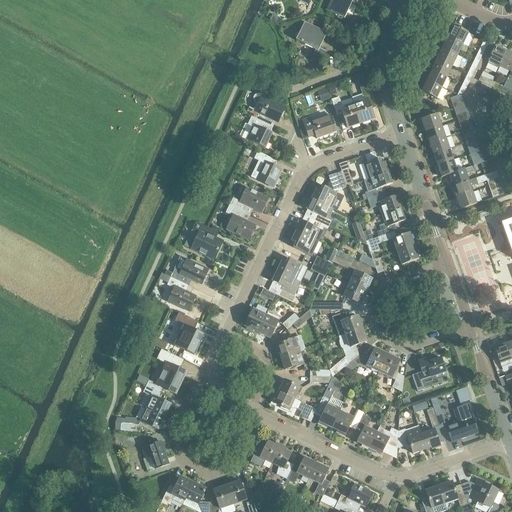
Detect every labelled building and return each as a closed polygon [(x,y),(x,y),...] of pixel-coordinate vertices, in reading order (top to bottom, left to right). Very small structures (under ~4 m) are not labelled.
[(331,0),(326,11),(344,20),(351,5),(358,8),(360,3),(365,5),(366,0),(331,0)] [(315,50),(310,62),(320,66),(326,53),(319,49),(327,34),(304,23),(295,41),(315,50)] [(453,27),(448,38),(463,45),(468,34),(453,27)] [(448,38),(442,49),(457,56),(460,50),(465,53),(468,48),(463,45),(448,38)] [(484,41),(478,52),(483,55),(488,43),(484,41)] [(488,62),(500,67),(507,52),(507,50),(503,48),(501,49),(495,47),(488,62)] [(442,49),(437,59),(452,67),(457,56),(442,49)] [(478,52),(473,63),(477,65),(483,55),(478,52)] [(500,67),(510,73),(511,69),(511,54),(507,52),(500,67)] [(437,59),(432,70),(447,78),(452,67),(437,59)] [(473,63),(468,74),(472,76),(477,65),(473,63)] [(432,70),(427,81),(442,88),(447,78),(432,70)] [(468,74),(462,85),(467,87),(472,76),(468,74)] [(479,81),(490,87),(492,82),(481,77),(479,81)] [(442,88),(427,81),(421,92),(436,100),(442,88)] [(490,87),(501,92),(503,88),(492,82),(490,87)] [(462,85),(457,96),(458,96),(463,94),(467,87),(462,85)] [(328,89),(330,96),(336,94),(334,87),(328,89)] [(364,101),(354,104),(361,124),(374,120),(369,105),(374,103),(369,87),(361,90),(364,101)] [(326,88),(317,91),(319,97),(328,94),(326,88)] [(501,92),(511,97),(511,96),(511,91),(503,88),(501,92)] [(246,115),(251,117),(264,123),(266,118),(277,123),(285,108),(263,98),(264,97),(260,95),(259,95),(258,95),(257,95),(256,95),(256,96),(255,96),(255,97),(254,98),(254,99),(254,100),(254,102),(254,103),(255,103),(255,104),(256,104),(253,110),(249,108),(246,115)] [(361,124),(354,104),(343,108),(339,98),(331,101),(337,116),(342,114),(348,129),(361,124)] [(453,110),(465,106),(463,100),(452,104),(453,110)] [(453,110),(456,115),(467,111),(465,106),(453,110)] [(421,120),(425,132),(441,126),(437,115),(421,120)] [(303,121),(308,138),(315,136),(317,140),(336,133),(330,116),(311,123),(310,119),(303,121)] [(264,123),(251,117),(247,125),(245,124),(239,137),(246,140),(265,149),(272,134),(261,129),(264,123)] [(459,127),(461,132),(473,128),(471,123),(459,127)] [(425,132),(429,143),(445,138),(441,126),(425,132)] [(461,132),(463,138),(475,134),(473,128),(461,132)] [(429,143),(433,155),(449,149),(445,138),(429,143)] [(469,155),(481,151),(479,146),(467,149),(469,155)] [(433,155),(437,166),(453,161),(449,149),(433,155)] [(481,151),(469,155),(471,161),(483,157),(481,151)] [(254,159),(258,161),(251,178),(273,188),(282,170),(270,165),(273,159),(258,152),(254,159)] [(364,165),(369,180),(389,173),(385,163),(380,164),(379,159),(364,165)] [(441,178),(449,176),(457,173),(457,172),(453,161),(437,166),(436,168),(438,172),(439,172),(441,178)] [(483,170),(485,176),(496,172),(494,166),(483,170)] [(449,176),(452,187),(468,181),(466,176),(473,173),(471,167),(457,172),(457,173),(449,176)] [(348,170),(341,172),(347,188),(353,186),(348,170)] [(347,188),(341,172),(335,174),(341,190),(345,188),(347,188)] [(487,181),(498,177),(496,172),(485,176),(487,181)] [(365,193),(367,200),(383,194),(381,188),(392,184),(389,173),(369,180),(364,182),(368,192),(365,193)] [(472,192),(470,187),(478,185),(475,179),(468,181),(452,187),(453,188),(451,189),(453,194),(455,194),(456,198),(472,192)] [(316,189),(311,200),(330,209),(337,194),(323,187),(320,192),(316,189)] [(232,199),(229,206),(250,216),(253,210),(261,214),(268,199),(246,189),(240,202),(232,199)] [(504,194),(502,189),(491,193),(493,198),(504,194)] [(472,192),(456,198),(461,210),(476,204),(472,192)] [(379,206),(382,215),(401,209),(397,196),(385,200),(383,194),(367,200),(371,209),(379,206)] [(317,215),(314,221),(329,228),(331,222),(325,219),(330,209),(311,200),(306,210),(317,215)] [(250,216),(229,206),(225,214),(233,217),(226,231),(248,241),(255,226),(247,222),(250,216)] [(401,209),(382,215),(385,224),(379,226),(383,236),(397,231),(395,225),(405,221),(401,209)] [(511,219),(501,224),(511,254),(511,219)] [(354,220),(352,225),(358,241),(367,246),(366,242),(364,235),(363,233),(359,223),(354,220)] [(296,231),(318,242),(320,240),(322,238),(323,237),(325,235),(326,233),(329,228),(314,221),(312,226),(301,221),(296,231)] [(186,245),(193,248),(192,250),(213,260),(222,242),(215,239),(218,234),(206,228),(196,223),(192,230),(186,245)] [(318,242),(296,231),(291,241),(295,243),(293,248),(311,257),(318,242)] [(370,231),(363,233),(364,235),(366,242),(373,240),(370,231)] [(392,239),(397,253),(414,247),(409,233),(392,239)] [(366,242),(368,248),(377,245),(381,244),(379,238),(373,240),(366,242)] [(368,248),(370,255),(380,251),(377,245),(368,248)] [(414,247),(397,253),(402,266),(419,260),(414,247)] [(362,255),(359,261),(375,269),(373,261),(372,260),(362,255)] [(335,256),(332,262),(349,270),(351,263),(335,256)] [(172,274),(171,278),(187,285),(190,280),(201,285),(208,270),(187,260),(180,257),(174,270),(172,274)] [(317,257),(313,265),(328,271),(331,264),(324,261),(317,257)] [(281,262),(277,271),(296,280),(302,266),(288,259),(286,264),(281,262)] [(373,261),(375,269),(377,274),(383,272),(379,259),(373,261)] [(328,271),(313,265),(310,270),(318,274),(325,277),(328,271)] [(296,280),(277,271),(271,282),(282,287),(281,290),(294,296),(300,282),(296,280)] [(355,272),(349,284),(366,292),(372,280),(355,272)] [(318,274),(312,288),(318,291),(325,277),(318,274)] [(189,286),(187,285),(171,278),(167,286),(174,289),(168,302),(188,312),(196,297),(186,292),(189,286)] [(366,292),(349,284),(344,282),(338,295),(343,297),(360,305),(366,292)] [(263,289),(260,296),(273,301),(276,295),(263,289)] [(294,296),(281,290),(278,296),(292,303),(295,297),(294,296)] [(256,332),(257,333),(266,316),(253,310),(245,327),(246,328),(246,330),(255,334),(256,332)] [(311,317),(311,316),(309,311),(299,320),(293,325),(297,330),(311,317)] [(337,311),(330,311),(333,321),(344,317),(342,311),(337,311)] [(203,337),(204,335),(194,330),(198,323),(179,314),(175,322),(184,326),(174,346),(184,351),(194,356),(200,343),(201,343),(204,338),(203,337)] [(287,330),(293,325),(299,320),(294,314),(282,325),(287,330)] [(266,316),(257,333),(270,339),(278,322),(266,316)] [(341,322),(345,335),(362,329),(361,326),(363,325),(361,319),(359,319),(358,316),(341,322)] [(344,354),(348,365),(359,355),(355,346),(367,342),(366,341),(368,340),(367,336),(364,335),(362,329),(345,335),(338,338),(339,340),(339,344),(340,348),(343,351),(344,354)] [(152,345),(164,351),(163,350),(167,343),(165,343),(165,342),(163,341),(163,342),(157,339),(157,338),(156,338),(152,345)] [(276,346),(280,358),(299,352),(295,339),(284,342),(284,343),(276,346)] [(511,360),(506,344),(506,345),(505,343),(500,345),(500,347),(494,349),(500,364),(511,360)] [(367,367),(379,373),(387,355),(375,349),(369,361),(359,355),(348,365),(344,368),(351,372),(358,366),(365,370),(367,367)] [(148,382),(146,387),(160,394),(163,389),(175,395),(186,373),(175,368),(177,365),(179,366),(182,360),(179,359),(164,351),(159,361),(167,364),(156,386),(148,382)] [(299,352),(280,358),(284,370),(293,368),(293,369),(304,365),(299,352)] [(388,355),(387,355),(379,373),(395,381),(392,388),(402,393),(404,377),(394,372),(400,361),(395,359),(396,357),(389,354),(388,355)] [(426,364),(425,359),(418,362),(422,373),(412,376),(417,392),(424,390),(421,381),(431,378),(446,373),(441,358),(426,364)] [(284,381),(279,392),(294,400),(297,393),(300,395),(303,388),(292,383),(292,384),(284,381)] [(152,398),(146,409),(164,418),(170,405),(158,399),(160,394),(146,387),(143,393),(152,398)] [(466,388),(455,391),(460,404),(470,400),(466,388)] [(294,400),(279,392),(276,399),(274,398),(270,405),(275,407),(276,405),(281,408),(280,409),(291,414),(293,408),(296,409),(299,402),(294,400)] [(327,426),(332,429),(339,414),(344,404),(324,395),(317,409),(324,412),(318,425),(326,428),(327,426)] [(402,400),(404,406),(411,404),(408,397),(402,400)] [(471,411),(469,405),(453,410),(457,422),(445,426),(451,441),(461,438),(461,440),(478,434),(474,425),(478,423),(473,410),(471,411)] [(309,407),(307,413),(302,411),(299,416),(297,415),(294,421),(301,424),(303,420),(310,423),(317,410),(309,407)] [(164,418),(146,409),(140,422),(158,431),(164,418)] [(427,411),(432,428),(439,426),(433,409),(427,411)] [(339,414),(332,429),(337,431),(336,433),(344,437),(350,425),(357,428),(364,414),(357,410),(353,418),(345,414),(345,416),(339,414)] [(436,416),(439,425),(444,423),(441,414),(436,416)] [(356,443),(369,449),(377,433),(367,428),(371,419),(363,415),(356,430),(362,432),(356,443)] [(116,419),(115,423),(115,431),(120,431),(121,424),(125,425),(125,420),(117,419),(116,419)] [(121,424),(120,431),(140,433),(141,425),(139,424),(138,426),(125,425),(121,424)] [(405,430),(399,432),(397,449),(405,447),(406,450),(411,449),(413,455),(426,450),(421,435),(419,427),(406,431),(405,430)] [(377,433),(369,449),(382,455),(387,445),(397,449),(399,432),(391,429),(389,433),(379,428),(377,433)] [(434,430),(421,435),(426,450),(431,448),(432,450),(440,448),(434,430)] [(265,461),(272,464),(280,446),(276,444),(275,445),(268,442),(263,451),(257,448),(250,463),(260,467),(265,461)] [(145,459),(144,460),(148,472),(155,469),(155,470),(169,466),(161,443),(142,449),(145,459)] [(276,475),(286,480),(293,465),(287,463),(291,454),(284,450),(285,448),(280,446),(272,464),(279,467),(276,475)] [(299,475),(309,480),(317,463),(304,457),(299,468),(293,465),(286,480),(290,481),(295,484),(299,475)] [(317,463),(309,480),(319,485),(315,493),(323,497),(329,483),(324,480),(329,470),(317,463)] [(333,476),(330,484),(335,486),(338,479),(333,476)] [(169,486),(162,502),(170,505),(172,500),(182,506),(184,502),(186,499),(193,484),(180,477),(175,489),(169,486)] [(502,511),(503,511),(501,511),(499,511),(498,507),(493,504),(499,492),(486,486),(487,484),(477,480),(475,485),(469,482),(460,485),(467,504),(470,498),(476,501),(476,502),(490,509),(488,511),(502,511)] [(240,482),(227,486),(233,505),(246,501),(240,482)] [(467,504),(460,485),(454,488),(452,482),(439,487),(445,505),(458,500),(460,507),(467,504)] [(272,489),(279,493),(283,486),(278,483),(274,485),(272,489)] [(193,484),(186,499),(198,505),(199,502),(206,490),(193,484)] [(341,496),(338,503),(349,508),(353,510),(356,504),(366,508),(373,494),(354,485),(347,499),(341,496)] [(231,511),(235,511),(233,505),(227,486),(213,491),(220,510),(223,509),(223,511),(231,511)] [(445,511),(447,511),(445,505),(439,487),(425,491),(427,497),(421,499),(425,511),(445,511)] [(341,511),(340,511),(347,511),(349,508),(338,503),(332,500),(329,506),(335,509),(341,511)] [(246,504),(249,511),(256,511),(253,501),(246,504)] [(162,502),(156,511),(166,511),(170,505),(162,502)]
